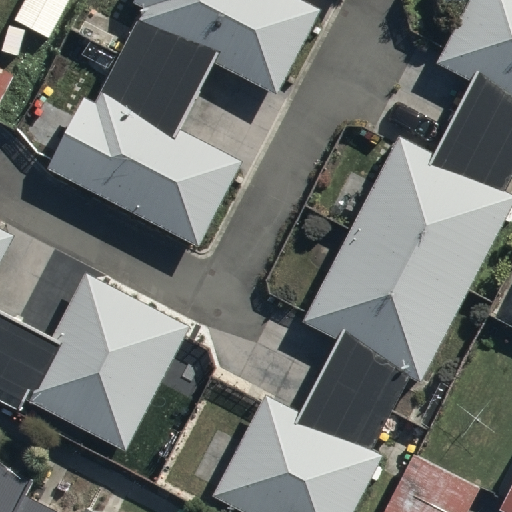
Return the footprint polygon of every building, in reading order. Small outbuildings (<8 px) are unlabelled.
[(133,0),(125,15),(143,25),(102,96),(91,89),(48,166),(201,252),(247,170),(187,137),(224,70),(275,99),(323,14),(297,0),(133,0)] [(511,0),(475,0),(444,63),(476,79),(438,153),(406,137),(312,325),(344,341),(306,417),(273,401),(225,497),(255,511),(361,511),(385,465),(374,460),(412,384),(423,390),(511,212),(511,195),(507,193),(511,182),(511,0)] [(19,78),(0,68),(0,107),(3,110),(19,78)] [(0,386),(125,453),(192,329),(96,278),(64,338),(0,304),(0,266),(17,236),(0,226),(0,386)] [(394,511),(472,511),(484,489),(422,458),(394,511)] [(54,511),(33,501),(40,486),(0,465),(0,511),(54,511)] [(511,511),(511,490),(501,511),(511,511)]
